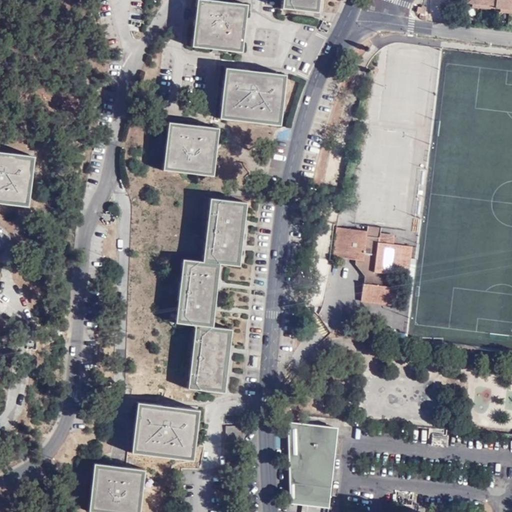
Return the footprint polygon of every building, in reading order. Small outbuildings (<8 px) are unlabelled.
[(209,0),(195,0),(190,46),(216,49),(241,52),(246,4),(209,0)] [(319,0),(281,0),(281,8),(318,12),(319,0)] [(511,0),(465,0),(465,2),(473,3),(481,3),(489,4),(495,4),(495,7),(501,8),(509,8),(511,8),(511,0)] [(221,92),(218,117),(278,125),(284,74),(224,67),(221,92)] [(168,119),(163,167),(213,173),(219,125),(193,122),(168,119)] [(30,155),(0,151),(0,202),(25,205),(30,155)] [(200,321),(196,354),(192,386),(227,390),(228,374),(232,341),(234,325),(215,323),(217,307),(221,275),(223,259),(242,261),(244,246),(247,214),(249,198),(213,194),(206,257),(186,255),(179,319),(200,321)] [(371,260),(354,258),(354,260),(355,260),(354,264),(364,277),(363,284),(391,287),(392,275),(381,274),(384,244),(393,245),(394,235),(380,233),(380,227),(368,225),(367,232),(357,231),(357,232),(375,234),(371,260)] [(333,256),(354,258),(371,260),(375,234),(357,232),(336,230),(333,256)] [(381,274),(392,275),(408,277),(409,265),(410,258),(411,247),(393,245),(384,244),(381,274)] [(391,287),(363,284),(361,301),(394,305),(396,287),(391,287)] [(137,423),(134,447),(193,455),(200,407),(139,399),(137,423)] [(327,511),(337,427),(288,421),(290,498),(300,499),(298,511),(327,511)] [(241,442),(241,425),(225,425),(225,442),(241,442)] [(431,446),(446,447),(447,437),(432,435),(431,446)] [(119,460),(95,458),(89,507),(137,511),(138,511),(144,463),(119,460)]
